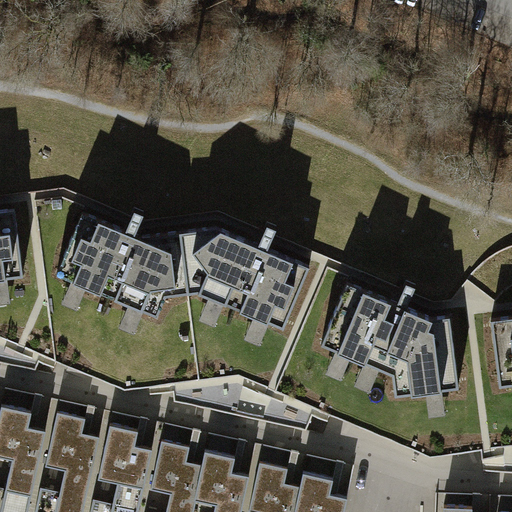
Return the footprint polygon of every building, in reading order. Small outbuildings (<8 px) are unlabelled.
[(0,276),(22,273),(14,211),(0,213),(0,276)] [(84,215),(61,271),(157,312),(165,293),(198,290),(285,327),(311,265),(272,249),(276,240),(281,228),(272,224),(266,237),(263,245),(218,226),(137,235),(141,227),(146,214),(139,211),(134,224),(129,234),(84,215)] [(350,284),(324,343),(395,374),(397,395),(459,388),(451,318),(434,320),(409,309),(413,300),(419,287),(410,283),(404,296),(400,305),(350,284)] [(511,318),(494,321),(502,385),(511,383),(511,318)] [(0,452),(16,456),(10,486),(0,483),(0,511),(29,511),(47,428),(30,424),(33,410),(5,404),(2,417),(0,416),(0,452)] [(86,415),(59,409),(47,463),(66,467),(62,487),(41,483),(35,509),(49,511),(82,511),(100,434),(83,430),(86,415)] [(138,427),(112,421),(100,474),(119,478),(114,499),(93,494),(89,511),(137,511),(152,445),(135,441),(138,427)] [(190,443),(163,437),(153,485),(173,489),(167,511),(193,511),(197,496),(219,501),(216,511),(241,511),(251,472),(233,468),(236,454),(208,448),(205,461),(187,457),(190,443)] [(288,466),(260,460),(250,508),(270,511),(344,511),(348,495),(330,491),(333,477),(305,471),(302,484),(284,480),(288,466)]
